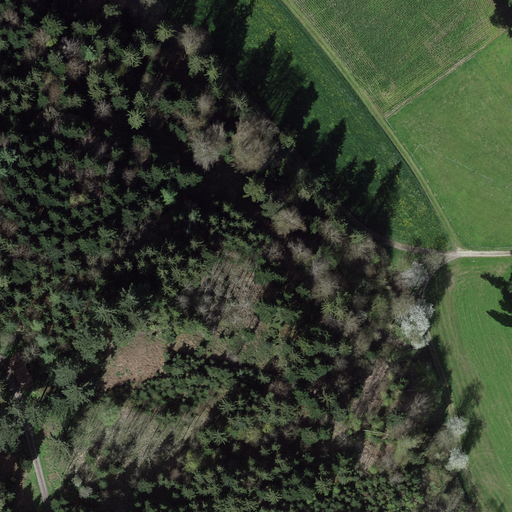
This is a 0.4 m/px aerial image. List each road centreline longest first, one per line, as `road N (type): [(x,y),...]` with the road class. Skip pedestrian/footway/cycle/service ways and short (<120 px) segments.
road 1 (track): [(286,0),(418,173),(457,244),(460,253),(425,281),(421,308),(460,451),(489,511)]
road 2 (track): [(137,0),(210,57),(321,187),(387,243),(432,253),(511,251)]
road 3 (track): [(0,360),(20,394),(50,511)]
